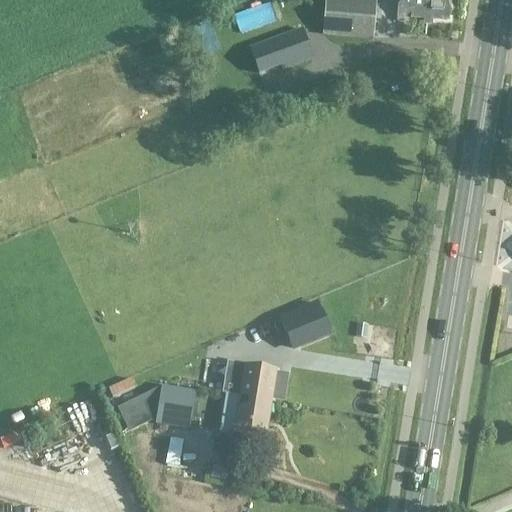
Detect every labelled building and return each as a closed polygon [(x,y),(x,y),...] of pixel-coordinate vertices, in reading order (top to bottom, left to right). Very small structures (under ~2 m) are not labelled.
[(325,0),(323,36),(373,40),(376,4),(327,0),(325,0)] [(448,21),(449,0),(397,0),(396,22),(402,22),(403,18),(448,21)] [(272,42),(249,50),(258,75),(280,67),(282,71),(312,60),(302,31),(272,42)] [(292,349),(329,334),(317,305),(280,321),(292,349)] [(367,326),(358,325),(356,337),(365,339),(367,326)] [(225,381),(223,394),(238,397),(270,402),(273,402),(273,400),(282,402),(286,376),(278,375),(278,372),(241,366),(238,383),(225,381)] [(129,433),(155,421),(154,425),(189,430),(195,392),(161,387),(161,388),(117,409),(129,433)] [(270,402),(238,397),(232,436),(264,441),(270,402)]
